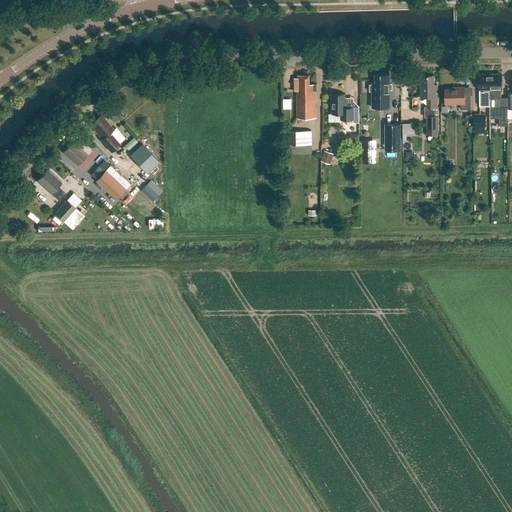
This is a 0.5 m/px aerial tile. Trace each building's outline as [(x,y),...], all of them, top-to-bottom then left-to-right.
[(376,74),(376,83),(372,83),(372,84),(370,84),(370,91),(372,91),(372,101),(381,101),(381,107),(390,107),(390,74),(376,74)] [(490,98),(490,89),(490,74),(478,74),(479,89),(480,89),(480,106),(490,106),(490,98)] [(490,74),(490,89),(490,98),(500,98),(500,89),(501,89),(501,74),(490,74)] [(298,78),(294,78),(295,91),(296,91),(297,118),(316,118),(315,91),(317,91),(317,84),(309,84),(309,75),(298,75),(298,78)] [(437,107),(438,107),(437,85),(434,85),(433,76),(422,76),(422,79),(420,79),(420,97),(427,97),(427,107),(424,107),(424,117),(426,117),(426,135),(438,135),(438,116),(437,116),(437,107)] [(472,87),(452,87),(452,89),(445,89),(445,104),(460,104),(460,109),(471,109),(471,95),(472,95),(472,87)] [(345,94),(332,94),(332,114),(341,114),(341,120),(353,120),(353,108),(345,108),(345,94)] [(284,98),(284,108),(292,108),(291,98),(284,98)] [(486,114),(474,114),(474,126),(486,126),(486,114)] [(102,138),(100,140),(111,152),(120,144),(110,133),(113,130),(101,116),(90,125),(102,138)] [(416,133),(416,122),(403,122),(403,139),(408,139),(408,133),(416,133)] [(399,143),(400,125),(385,125),(385,143),(399,143)] [(312,145),(312,132),(290,132),(290,145),(312,145)] [(133,138),(125,145),(129,150),(137,142),(133,138)] [(375,140),(361,140),(361,162),(375,162),(375,140)] [(73,141),(63,152),(77,165),(81,161),(92,150),(86,145),(82,149),(73,141)] [(142,141),(131,152),(146,167),(157,157),(142,141)] [(330,165),(333,154),(325,152),(321,162),(330,165)] [(81,161),(77,165),(82,170),(86,166),(81,161)] [(110,165),(95,181),(116,200),(131,184),(110,165)] [(47,170),(37,180),(59,200),(66,192),(58,186),(61,183),(47,170)] [(150,180),(147,184),(158,195),(162,191),(151,180),(150,180)] [(147,184),(140,190),(152,201),(158,195),(147,184)] [(68,199),(55,214),(63,221),(76,207),(68,199)] [(145,201),(140,207),(144,211),(149,206),(145,201)] [(76,208),(63,221),(72,229),(85,216),(76,208)] [(163,219),(148,219),(149,228),(163,228),(163,219)]
